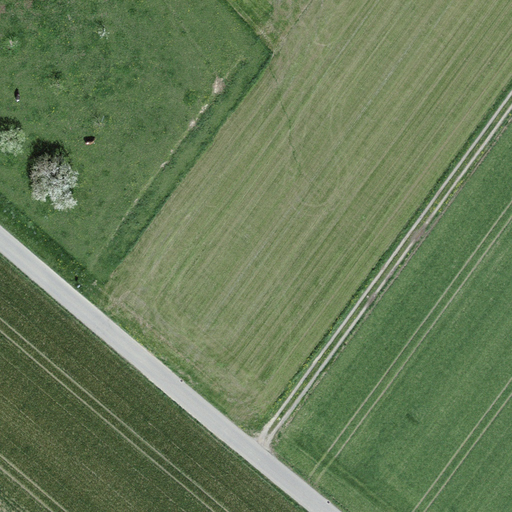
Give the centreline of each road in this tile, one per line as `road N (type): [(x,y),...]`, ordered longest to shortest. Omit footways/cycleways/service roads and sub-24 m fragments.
road 1 (track): [(511,101),(253,455)]
road 2 (unclassified): [(326,511),(0,238)]
